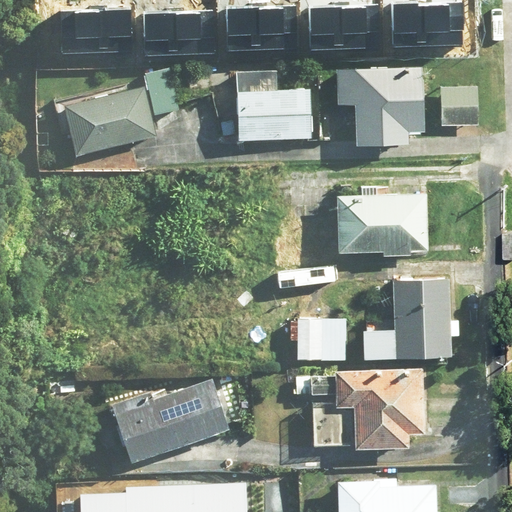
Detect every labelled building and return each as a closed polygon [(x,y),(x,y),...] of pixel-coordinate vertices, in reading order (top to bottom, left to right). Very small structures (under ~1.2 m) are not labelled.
[(432,0),(374,0),(377,49),(435,47),(432,0)] [(364,3),(316,4),(318,50),(365,49),(364,3)] [(222,29),(187,26),(185,54),(220,57),(222,29)] [(427,61),(341,64),(342,100),(359,99),(361,139),(413,138),(413,127),(430,126),(431,91),(427,61)] [(148,82),(69,100),(81,150),(160,132),(155,112),(183,106),(173,66),(146,72),(148,82)] [(226,78),(209,83),(224,136),(242,131),(226,78)] [(482,82),(445,82),(446,122),(483,122),(483,100),(482,82)] [(316,84),(242,85),(243,136),(316,135),(316,84)] [(432,188),(342,189),(343,246),(387,245),(388,252),(415,252),(415,245),(433,244),(432,188)] [(367,325),(368,355),(456,352),(453,273),(398,275),(400,324),(367,325)] [(349,315),(301,315),(301,339),(282,339),(282,358),(349,358),(349,315)] [(428,363),(341,365),(341,401),(360,401),(360,444),(415,443),(414,429),(429,429),(428,363)] [(156,384),(115,398),(135,456),(234,423),(229,396),(217,373),(159,392),(156,384)] [(354,412),(317,411),(316,445),(352,447),(354,412)] [(400,473),(342,476),(343,511),(441,511),(441,479),(401,481),(400,473)]
